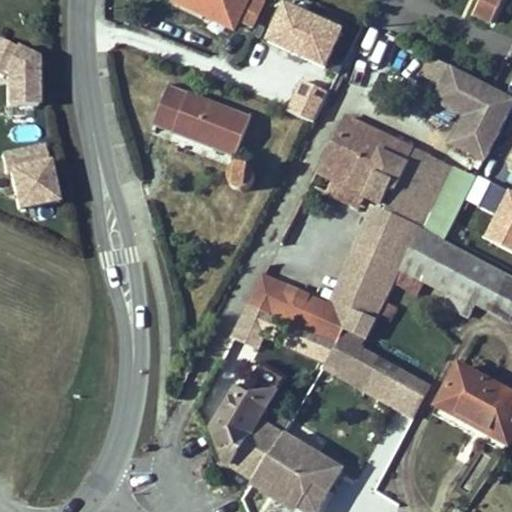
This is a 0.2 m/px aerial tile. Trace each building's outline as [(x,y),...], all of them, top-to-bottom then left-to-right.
[(235,31),(237,27),(238,24),(253,31),(266,0),(177,0),(176,3),(206,17),(235,31)] [(481,0),(482,0),(474,15),(492,24),(503,0),(481,0)] [(280,2),(264,43),(328,69),(344,28),(280,2)] [(33,55),(0,38),(0,71),(1,71),(5,74),(5,107),(13,106),(12,122),(32,122),(28,104),(34,106),(33,55)] [(447,146),(484,164),(511,104),(511,96),(429,57),(420,76),(438,85),(430,102),(461,117),(447,146)] [(300,79),(287,112),(315,123),(328,91),(300,79)] [(172,89),(157,127),(238,160),(253,121),(172,89)] [(1,155),(4,172),(10,172),(16,209),(53,202),(44,147),(1,155)] [(248,168),(243,167),(241,168),(237,170),(233,173),(230,177),(230,182),(231,187),(233,191),(241,195),(245,195),(250,194),(254,191),(256,187),(258,183),(257,178),(255,173),(252,170),(248,168)] [(511,189),(494,180),(482,204),(497,211),(483,237),(511,251),(511,189)] [(389,261),(405,224),(379,212),(362,249),(389,261)] [(336,310),(308,298),(296,327),(336,344),(338,346),(340,341),(354,311),(376,322),(422,231),(405,224),(389,261),(362,249),(336,310)] [(468,317),(477,300),(452,286),(442,303),(468,317)] [(19,323),(0,315),(0,350),(7,353),(19,323)] [(407,335),(397,362),(431,374),(441,347),(407,335)] [(298,346),(286,341),(280,353),(291,360),(298,346)] [(336,344),(334,350),(357,360),(361,353),(340,341),(338,346),(336,344)] [(371,371),(424,400),(430,387),(378,359),(371,371)] [(224,463),(232,467),(260,423),(266,411),(277,393),(273,391),(281,378),(261,366),(254,379),(259,383),(249,400),(236,392),(213,431),(224,463)] [(511,438),(511,396),(460,368),(434,416),(504,453),(511,438)] [(282,419),(266,411),(260,423),(274,432),(282,419)] [(232,467),(255,482),(283,435),(290,424),(282,419),(274,432),(260,423),(232,467)] [(317,511),(343,472),(283,435),(255,482),(303,511),(317,511)]
